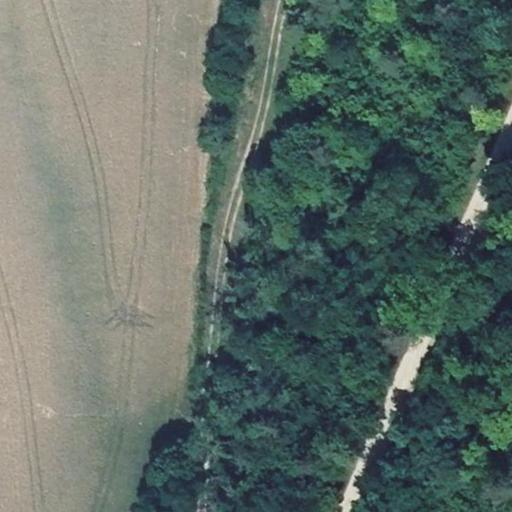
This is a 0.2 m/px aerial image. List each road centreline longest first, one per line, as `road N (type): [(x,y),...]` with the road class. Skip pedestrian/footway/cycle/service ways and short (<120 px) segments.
road 1 (track): [(187,511),(196,362),(291,0)]
road 2 (track): [(511,127),(347,511)]
